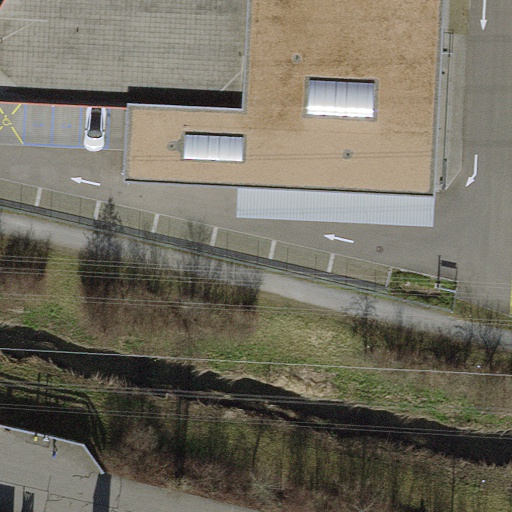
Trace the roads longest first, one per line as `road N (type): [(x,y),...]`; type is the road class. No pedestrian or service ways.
road 1 (track): [(0,226),(511,342)]
road 2 (unknown): [(511,1),(483,335)]
